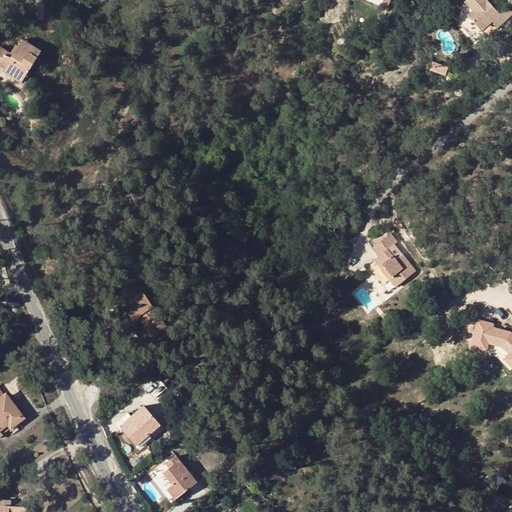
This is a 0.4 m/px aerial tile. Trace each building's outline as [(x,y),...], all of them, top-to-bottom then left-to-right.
[(502,11),(495,3),(493,5),(489,2),(491,0),(467,0),(476,9),(471,14),(484,29),(495,18),(501,24),(511,13),(511,6),(510,4),(502,11)] [(22,39),(20,41),(30,47),(31,45),(22,39)] [(0,47),(0,63),(5,56),(10,59),(13,61),(9,68),(15,72),(12,77),(21,83),(41,51),(31,45),(30,47),(20,41),(17,45),(15,44),(9,52),(0,47)] [(2,72),(12,77),(15,72),(9,68),(13,61),(10,59),(2,72)] [(444,74),(447,66),(430,61),(427,69),(444,74)] [(146,202),(139,191),(133,195),(139,206),(146,202)] [(394,278),(390,280),(396,287),(416,271),(402,255),(396,260),(388,250),(398,242),(391,234),(373,248),(379,256),(374,261),(380,267),(383,265),(394,278)] [(383,265),(380,267),(390,280),(394,278),(383,265)] [(146,290),(143,292),(167,326),(152,336),(154,339),(172,327),(146,290)] [(167,326),(143,292),(123,306),(134,321),(139,318),(152,336),(167,326)] [(237,312),(239,317),(255,310),(254,307),(252,303),(237,312)] [(507,353),(501,359),(511,370),(511,330),(497,327),(491,321),(474,318),(468,347),(483,350),(490,344),(500,346),(507,353)] [(6,396),(0,399),(0,428),(11,420),(14,424),(23,418),(6,396)] [(135,418),(127,424),(122,429),(137,446),(161,425),(145,406),(133,416),(135,418)] [(0,428),(0,436),(15,425),(14,424),(11,420),(0,428)] [(177,457),(169,463),(172,467),(169,468),(163,474),(172,486),(167,490),(175,500),(197,482),(177,457)] [(27,511),(28,507),(10,506),(1,506),(2,500),(0,500),(0,511),(27,511)]
